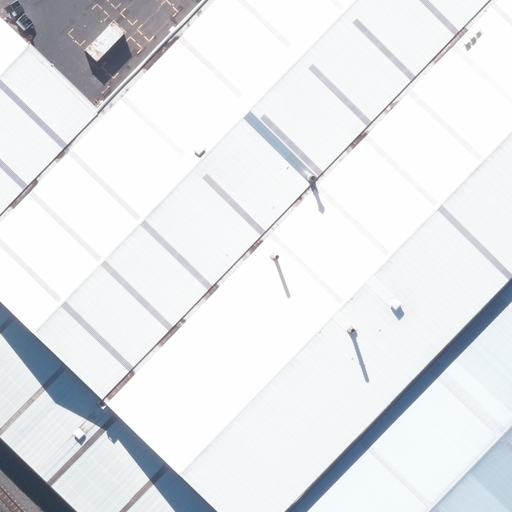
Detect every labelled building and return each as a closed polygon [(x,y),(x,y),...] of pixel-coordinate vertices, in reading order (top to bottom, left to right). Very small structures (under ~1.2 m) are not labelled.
[(202,0),(92,112),(0,212),(0,300),(102,400),(487,0),(202,0)] [(511,0),(487,0),(102,400),(214,511),(280,511),(511,272),(511,0)] [(0,212),(92,112),(0,12),(0,212)] [(511,511),(511,272),(280,511),(511,511)] [(214,511),(102,400),(0,300),(0,435),(79,511),(214,511)]
